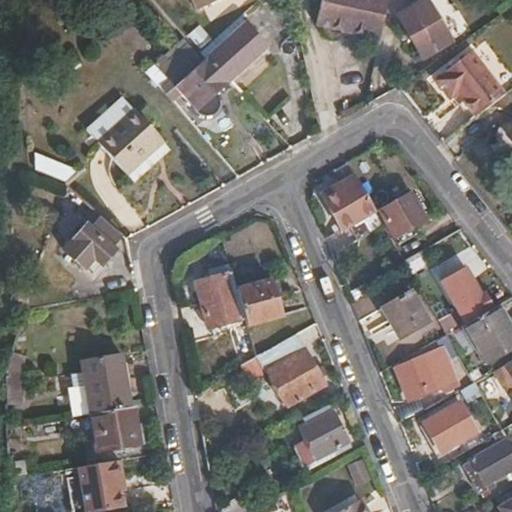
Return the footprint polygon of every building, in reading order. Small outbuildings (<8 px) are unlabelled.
[(220,0),(186,0),(193,14),(220,0)] [(320,0),(315,25),(379,39),(387,0),(320,0)] [(426,0),(423,0),(397,17),(422,59),(451,41),(426,0)] [(241,16),(198,54),(203,60),(246,22),(241,16)] [(174,87),(181,95),(197,112),(198,113),(203,116),(209,116),(215,114),(219,107),(219,102),(219,98),(217,94),(269,48),(246,22),(203,60),(174,87)] [(183,38),(164,56),(167,60),(187,42),(183,38)] [(203,60),(198,54),(187,42),(167,60),(164,56),(154,65),(168,81),(160,88),(166,94),(174,87),(203,60)] [(462,102),(474,118),(505,93),(472,50),(432,80),(448,102),(452,98),(456,96),(462,102)] [(146,73),(160,88),(168,81),(154,65),(146,73)] [(167,95),(173,103),(181,95),(174,87),(166,94),(167,95)] [(458,106),(462,102),(456,96),(452,98),(458,106)] [(99,143),(135,111),(123,97),(87,130),(99,143)] [(163,141),(136,110),(135,111),(99,143),(126,175),(163,142),(163,141)] [(511,141),(507,136),(511,132),(511,122),(504,125),(501,126),(499,128),(497,132),(496,137),(496,139),(499,143),(511,159),(511,141)] [(163,142),(126,175),(134,183),(170,150),(163,142)] [(36,170),(64,182),(68,169),(35,155),(36,170)] [(346,163),(333,170),(341,183),(354,176),(346,163)] [(68,169),(64,182),(65,182),(78,172),(68,169)] [(354,176),(341,183),(340,184),(342,187),(323,198),(330,212),(341,232),(375,212),(354,176)] [(392,241),(412,229),(427,221),(410,191),(376,210),(392,241)] [(64,265),(78,277),(83,269),(92,277),(115,250),(112,248),(121,237),(99,217),(90,228),(86,225),(63,250),(70,257),(64,265)] [(379,220),(371,225),(379,239),(387,234),(379,220)] [(415,235),(412,229),(392,241),(396,246),(415,235)] [(236,289),(229,264),(207,270),(209,279),(194,282),(207,329),(244,319),(236,289)] [(72,283),(78,277),(64,265),(59,271),(72,283)] [(244,319),(247,327),(283,317),(272,279),(236,289),(244,319)] [(410,291),(380,308),(398,340),(428,322),(410,291)] [(511,331),(498,306),(462,326),(487,364),(511,349),(511,331)] [(441,326),(423,337),(423,348),(446,335),(441,326)] [(255,358),(254,359),(262,375),(267,372),(287,409),(325,388),(296,335),(255,358)] [(447,362),(459,355),(446,335),(438,340),(447,362)] [(438,340),(428,345),(430,348),(424,350),(426,356),(395,369),(402,386),(407,383),(413,398),(439,387),(442,394),(458,386),(447,362),(438,340)] [(88,414),(88,415),(131,408),(122,354),(79,361),(81,373),(83,386),(72,388),(67,388),(71,416),(88,414)] [(464,365),(473,381),(484,375),(474,359),(464,365)] [(511,360),(503,365),(504,365),(491,373),(502,390),(511,384),(511,360)] [(4,374),(5,406),(23,405),(21,373),(22,371),(4,374)] [(70,375),(72,388),(83,386),(81,373),(70,375)] [(481,395),(478,389),(462,398),(465,404),(481,395)] [(460,402),(422,424),(439,454),(477,432),(460,402)] [(305,440),(293,446),(306,472),(350,448),(349,445),(328,405),(301,419),(303,423),(297,426),(305,440)] [(131,408),(88,415),(95,454),(141,445),(135,407),(131,408)] [(501,430),(493,435),(497,443),(505,437),(501,430)] [(511,447),(507,439),(463,464),(482,499),(490,494),(488,491),(496,487),(492,481),(511,469),(511,447)] [(24,460),(10,462),(11,476),(26,475),(24,460)] [(76,468),(83,511),(101,511),(122,508),(119,490),(117,478),(124,477),(121,461),(76,468)] [(65,471),(72,511),(83,511),(76,468),(65,471)] [(511,511),(511,488),(495,498),(503,511),(511,511)] [(219,507),(221,511),(243,511),(258,504),(251,490),(219,507)] [(365,511),(359,500),(337,511),(365,511)]
